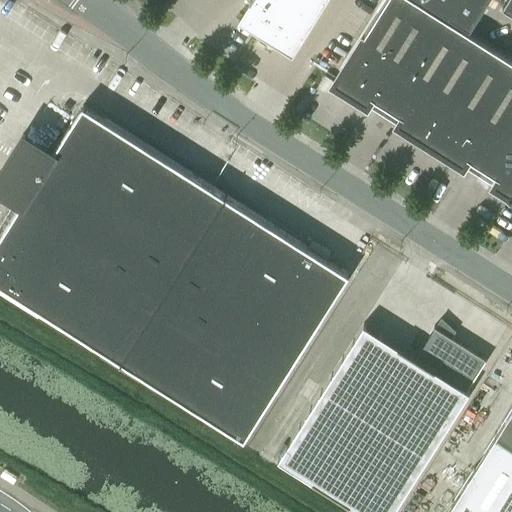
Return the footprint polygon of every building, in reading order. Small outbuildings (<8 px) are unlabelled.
[(329,0),(253,0),(244,14),(298,49),(329,0)] [(371,95),(387,105),(444,15),(419,0),(385,0),(334,81),(367,102),(371,95)] [(431,0),(471,25),(486,0),(431,0)] [(511,0),(505,0),(502,5),(511,10),(511,0)] [(398,122),(430,143),(492,45),(444,15),(387,105),(402,115),(398,122)] [(468,156),(483,166),(511,120),(511,58),(492,45),(430,143),(463,163),(468,156)] [(325,73),(317,85),(326,90),(333,79),(325,73)] [(121,360),(122,359),(244,436),(349,271),(227,194),(227,192),(226,191),(225,193),(83,102),(49,156),(33,145),(9,182),(26,192),(0,233),(0,281),(121,358),(120,359),(121,360)] [(511,120),(483,166),(498,176),(494,183),(511,194),(511,120)] [(313,479),(349,503),(350,501),(349,501),(352,496),(370,511),(392,511),(470,389),(467,388),(487,357),(451,335),(450,336),(447,341),(429,334),(416,356),(398,344),(395,349),(365,325),(366,324),(363,322),(278,457),(281,459),(281,458),(317,474),(314,479),(313,478),(313,479)] [(511,511),(511,405),(444,511),(511,511)]
